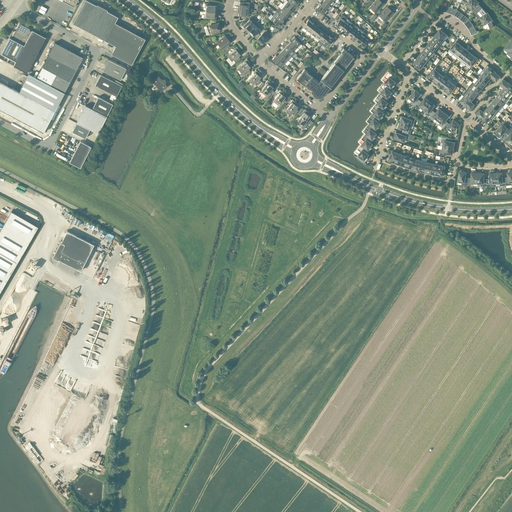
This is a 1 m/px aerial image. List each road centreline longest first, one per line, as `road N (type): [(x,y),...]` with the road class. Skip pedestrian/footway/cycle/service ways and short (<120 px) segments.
road 1 (unclassified): [(13,5),(96,52),(48,147),(0,122)]
road 2 (secondary): [(126,0),(228,101),(294,149)]
road 3 (unknown): [(65,354),(28,421),(38,443),(57,452),(86,445),(101,385)]
road 4 (secondary): [(511,209),(407,199),(313,159)]
road 5 (unclassified): [(359,511),(202,407)]
road 6 (residential): [(318,109),(363,55),(304,9)]
